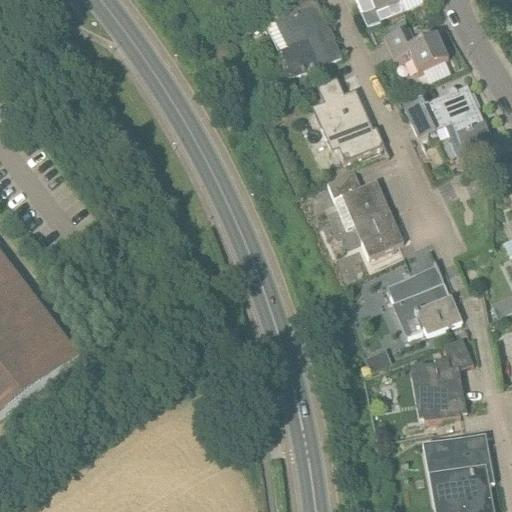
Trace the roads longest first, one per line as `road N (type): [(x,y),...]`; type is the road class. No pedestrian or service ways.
road 1 (secondary): [(315,511),(285,360),(237,226),(162,87),(99,0)]
road 2 (residential): [(447,264),(331,0)]
road 3 (residential): [(511,450),(465,306)]
